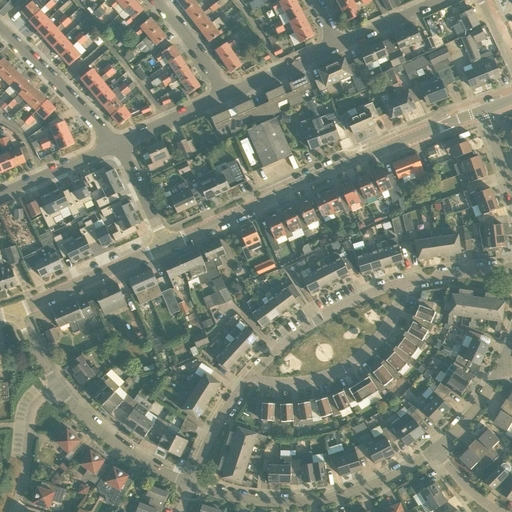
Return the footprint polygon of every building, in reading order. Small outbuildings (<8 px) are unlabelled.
[(10,10),(19,1),(16,0),(11,0),(5,6),(10,10)] [(52,0),(46,6),(40,11),(29,21),(37,30),(48,20),(44,14),(49,10),(55,4),(52,0)] [(119,14),(125,9),(135,0),(134,0),(114,0),(110,4),(119,14)] [(125,20),(128,24),(144,10),(135,0),(125,9),(130,15),(125,20)] [(185,11),(196,3),(193,0),(177,0),(185,11)] [(210,9),(216,4),(213,0),(212,0),(207,5),(210,9)] [(254,0),(249,2),(252,9),(263,4),(261,0),(254,0)] [(278,16),(285,12),(299,5),(296,0),(283,0),(272,5),(278,16)] [(342,11),(355,4),(353,0),(336,0),(342,11)] [(29,21),(40,11),(32,2),(21,12),(29,21)] [(193,21),(204,13),(196,3),(185,11),(193,21)] [(96,10),(94,12),(99,18),(108,9),(104,4),(96,10)] [(210,9),(213,12),(219,8),(217,5),(216,4),(210,9)] [(348,22),(361,15),(355,4),(342,11),(348,22)] [(290,23),(304,15),(299,5),(285,12),(290,23)] [(456,22),(457,24),(461,22),(466,31),(480,25),(472,9),(454,18),(454,20),(453,20),(454,23),(456,22)] [(201,32),(212,23),(204,13),(193,21),(201,32)] [(233,17),(239,25),(244,21),(238,13),(233,17)] [(62,24),(68,18),(65,15),(59,20),(62,24)] [(295,33),(309,26),(304,15),(290,23),(295,33)] [(68,18),(62,24),(65,27),(71,22),(68,18)] [(149,36),(159,28),(151,18),(135,31),(138,36),(144,31),(149,36)] [(45,39),(57,29),(48,20),(37,30),(45,39)] [(217,30),(212,23),(201,32),(210,42),(226,30),(223,25),(217,30)] [(309,26),(295,33),(300,43),(314,36),(309,26)] [(405,32),(412,46),(423,41),(417,27),(405,32)] [(143,41),(151,51),(167,37),(159,28),(149,36),(143,41)] [(485,36),(481,28),(471,32),(475,41),(485,36)] [(53,48),(65,38),(57,29),(45,39),(53,48)] [(394,37),(400,50),(400,51),(401,51),(412,46),(405,32),(394,37)] [(78,42),(84,36),(81,33),(75,38),(78,42)] [(472,88),(491,81),(480,56),(471,33),(461,37),(474,70),(466,73),(472,88)] [(84,36),(78,42),(81,45),(87,40),(84,36)] [(425,39),(430,50),(436,48),(431,37),(425,39)] [(62,57),(73,47),(65,38),(53,48),(62,57)] [(121,38),(115,43),(120,48),(125,43),(121,38)] [(234,54),(230,48),(236,43),(233,39),(216,51),(223,62),(234,54)] [(377,61),(388,56),(389,56),(388,56),(382,42),(371,47),(377,61)] [(447,58),(451,57),(445,44),(444,45),(436,48),(426,53),(431,64),(432,64),(436,73),(437,72),(450,68),(448,64),(450,64),(447,58)] [(169,63),(180,56),(173,46),(153,59),(156,64),(165,57),(169,63)] [(73,47),(62,57),(70,66),(81,56),(73,47)] [(366,66),(377,61),(371,47),(360,52),(362,57),(366,66)] [(400,50),(394,53),(400,65),(406,62),(401,51),(400,51),(400,50)] [(490,52),(480,56),(491,81),(500,77),(490,52)] [(128,62),(134,58),(130,53),(124,58),(128,62)] [(389,56),(388,56),(390,60),(393,68),(400,65),(394,53),(388,56),(389,56)] [(401,65),(403,70),(405,69),(410,80),(418,76),(416,71),(431,64),(426,53),(401,65)] [(231,73),(242,66),(234,54),(223,62),(231,73)] [(263,62),(270,58),(268,54),(261,57),(263,62)] [(169,63),(176,74),(187,66),(180,56),(169,63)] [(362,57),(354,60),(355,63),(359,71),(360,71),(367,68),(366,66),(362,57)] [(4,58),(0,62),(0,79),(2,78),(12,67),(4,58)] [(365,86),(359,71),(355,63),(347,66),(344,59),(331,65),(338,82),(351,76),(357,90),(365,86)] [(106,74),(112,69),(109,65),(103,70),(106,74)] [(327,87),(338,82),(331,65),(319,70),(322,77),(315,81),(320,93),(328,89),(327,87)] [(401,65),(392,69),(394,74),(403,70),(401,65)] [(183,84),(194,76),(187,66),(176,74),(170,78),(159,85),(161,89),(172,82),(173,83),(179,79),(183,84)] [(2,78),(11,86),(21,75),(12,67),(2,78)] [(441,82),(440,82),(439,78),(430,81),(432,85),(422,89),(427,105),(447,97),(444,87),(456,83),(450,67),(450,68),(437,72),(441,82)] [(140,68),(135,72),(139,77),(144,73),(140,68)] [(367,68),(360,71),(365,82),(372,79),(367,68)] [(89,88),(100,79),(92,69),(81,79),(89,88)] [(115,72),(112,69),(106,74),(109,78),(115,72)] [(398,83),(397,83),(392,69),(386,72),(403,114),(416,109),(414,103),(420,101),(413,88),(408,90),(409,94),(402,97),(401,95),(402,93),(398,83)] [(391,119),(403,114),(386,72),(380,75),(386,88),(390,97),(392,98),(393,100),(385,103),(391,119)] [(159,85),(170,78),(166,73),(151,83),(154,88),(159,85)] [(14,100),(19,94),(30,84),(21,75),(11,86),(16,91),(11,96),(14,100)] [(183,84),(190,94),(201,87),(194,76),(183,84)] [(293,92),(286,95),(288,99),(291,107),(304,102),(301,94),(312,89),(306,76),(289,83),(293,92)] [(108,88),(103,83),(100,79),(89,88),(96,97),(108,88)] [(133,82),(127,87),(128,87),(104,107),(112,116),(123,106),(120,102),(126,98),(124,96),(131,91),(136,86),(133,82)] [(24,99),(28,103),(38,92),(30,84),(19,94),(14,100),(8,106),(12,109),(18,103),(19,104),(24,99)] [(117,87),(111,92),(108,88),(96,97),(104,107),(128,87),(127,87),(125,84),(118,89),(117,87)] [(262,105),(268,118),(281,112),(277,104),(288,99),(286,95),(282,87),(265,94),(269,102),(262,105)] [(28,103),(36,111),(47,101),(38,92),(28,103)] [(171,102),(168,97),(167,94),(161,98),(162,100),(164,105),(171,102)] [(8,106),(14,100),(11,96),(5,102),(8,106)] [(313,99),(306,102),(311,116),(318,113),(313,99)] [(268,118),(262,105),(255,108),(252,100),(235,107),(239,115),(241,120),(252,115),(255,123),(268,118)] [(36,111),(45,120),(56,109),(47,101),(36,111)] [(358,115),(364,130),(375,125),(373,120),(379,118),(372,103),(364,107),(364,112),(358,115)] [(131,116),(123,106),(112,116),(120,125),(131,116)] [(241,120),(239,115),(232,118),(228,110),(211,118),(217,131),(228,126),(232,134),(244,128),(241,120)] [(25,122),(31,116),(28,113),(22,119),(25,122)] [(364,130),(358,115),(351,117),(348,113),(339,117),(346,132),(351,130),(353,135),(364,130)] [(311,118),(322,145),(339,138),(330,114),(327,115),(326,115),(320,118),(320,117),(319,118),(313,121),(313,120),(312,120),(313,121),(312,121),(311,118)] [(31,116),(25,122),(29,126),(35,120),(31,116)] [(275,118),(248,130),(264,167),(292,155),(275,118)] [(322,145),(311,118),(300,123),(310,149),(322,145)] [(56,139),(69,133),(64,121),(51,128),(56,139)] [(59,145),(61,150),(74,144),(69,133),(56,139),(49,142),(41,145),(43,150),(51,146),(52,148),(59,145)] [(26,146),(17,150),(15,151),(12,144),(11,145),(7,137),(3,139),(15,167),(26,162),(26,161),(31,159),(26,146)] [(455,158),(466,154),(472,152),(471,151),(473,151),(470,145),(469,146),(468,141),(460,144),(458,138),(444,144),(446,150),(451,148),(455,158)] [(4,155),(0,156),(0,162),(3,171),(15,167),(3,139),(0,139),(0,143),(2,148),(1,149),(4,155)] [(192,155),(189,150),(185,141),(178,144),(184,159),(192,155)] [(169,158),(167,151),(162,142),(148,149),(150,153),(144,155),(144,157),(145,160),(147,161),(151,170),(163,165),(161,161),(169,158)] [(208,158),(205,152),(199,155),(202,160),(208,158)] [(416,178),(425,175),(417,154),(393,164),(399,179),(414,173),(416,178)] [(462,163),(466,173),(484,166),(481,160),(480,160),(479,156),(468,160),(466,154),(455,158),(457,164),(462,163)] [(187,162),(179,166),(182,174),(190,170),(187,162)] [(216,179),(222,193),(230,189),(247,181),(239,162),(228,167),(229,169),(222,172),(223,176),(217,178),(216,179)] [(486,172),(484,166),(466,173),(469,183),(465,185),(467,191),(478,186),(476,181),(486,177),(485,172),(486,172)] [(105,167),(85,177),(88,184),(94,181),(98,190),(102,188),(119,179),(115,170),(107,173),(105,167)] [(390,197),(393,202),(402,198),(394,175),(388,178),(383,167),(372,172),(377,183),(381,193),(383,196),(384,199),(390,197)] [(209,174),(196,180),(197,182),(199,187),(196,188),(202,202),(207,199),(222,193),(216,179),(217,178),(214,171),(209,174)] [(377,199),(383,196),(381,193),(377,183),(372,185),(367,175),(356,179),(361,190),(365,200),(366,200),(376,195),(377,199)] [(75,191),(70,193),(78,210),(85,207),(83,204),(92,200),(82,178),(72,183),(75,191)] [(106,196),(96,201),(100,208),(120,199),(117,193),(124,189),(119,179),(102,188),(106,196)] [(340,186),(345,197),(349,207),(350,207),(360,202),(361,206),(367,203),(366,200),(365,200),(361,190),(356,192),(351,182),(340,186)] [(202,202),(196,188),(190,190),(189,186),(183,189),(184,192),(171,198),(178,213),(196,204),(202,202)] [(469,208),(478,205),(496,198),(493,192),(492,193),(491,188),(480,192),(478,186),(467,191),(463,192),(469,208)] [(61,189),(51,193),(60,210),(68,206),(73,216),(80,213),(78,210),(70,193),(68,190),(63,192),(61,189)] [(344,209),(345,213),(352,210),(350,207),(349,207),(345,197),(340,199),(335,189),(325,193),(334,214),(344,209)] [(45,205),(40,208),(49,228),(56,225),(53,218),(61,214),(60,210),(51,193),(41,198),(45,205)] [(324,218),(334,214),(325,193),(314,198),(319,209),(314,211),(318,221),(319,225),(325,222),(324,218)] [(477,217),(479,222),(491,219),(488,213),(498,209),(497,205),(498,204),(496,198),(478,205),(481,215),(477,217)] [(303,216),(298,218),(302,228),(303,232),(309,229),(312,230),(317,227),(319,225),(318,221),(314,211),(309,200),(298,205),(303,216)] [(42,213),(40,210),(36,201),(26,205),(32,218),(42,213)] [(121,201),(101,211),(104,218),(114,213),(118,221),(136,213),(131,203),(124,207),(121,201)] [(454,213),(451,206),(443,208),(444,215),(454,213)] [(286,235),(287,239),(293,236),(292,233),(302,228),(298,218),(293,207),(282,212),(287,223),(282,225),(286,235)] [(22,210),(14,210),(14,220),(23,220),(22,210)] [(402,215),(406,231),(414,229),(410,212),(402,215)] [(118,232),(112,235),(116,242),(138,231),(135,226),(140,223),(136,213),(118,221),(114,223),(118,232)] [(276,240),(286,235),(282,225),(277,214),(266,219),(271,230),(265,232),(274,252),(280,249),(276,240)] [(395,234),(403,232),(399,217),(392,220),(395,234)] [(481,238),(482,238),(505,235),(504,229),(503,229),(502,224),(491,226),(491,219),(479,222),(481,238)] [(91,220),(85,223),(86,227),(94,243),(99,241),(103,248),(113,243),(105,226),(96,230),(91,220)] [(263,246),(260,240),(253,225),(240,231),(246,246),(242,248),(247,260),(252,258),(249,252),(263,246)] [(83,237),(74,241),(82,258),(93,253),(89,246),(94,243),(86,227),(79,230),(83,237)] [(461,253),(458,235),(453,236),(452,227),(446,228),(450,256),(455,256),(455,254),(461,253)] [(446,257),(450,256),(446,228),(441,229),(442,236),(437,237),(439,256),(445,256),(446,257)] [(439,256),(437,237),(431,238),(430,230),(425,231),(429,259),(434,259),(434,257),(439,256)] [(53,243),(55,241),(54,238),(51,233),(50,231),(39,237),(44,247),(43,247),(51,264),(49,265),(52,272),(64,267),(57,252),(53,243)] [(424,260),(429,259),(425,231),(420,232),(421,240),(415,241),(418,260),(424,259),(424,260)] [(61,235),(54,238),(55,241),(63,258),(69,255),(72,263),(82,258),(74,241),(72,236),(64,240),(61,235)] [(483,252),(495,250),(498,250),(498,247),(505,246),(504,242),(506,242),(505,235),(482,238),(483,252)] [(203,247),(209,261),(210,263),(205,265),(209,273),(217,292),(219,291),(226,288),(225,286),(217,268),(223,265),(219,257),(225,254),(219,240),(203,247)] [(388,248),(389,248),(386,240),(381,242),(383,250),(378,251),(383,269),(394,266),(388,248)] [(305,255),(312,252),(309,244),(304,246),(302,250),(305,255)] [(383,269),(378,251),(373,253),(370,245),(365,247),(367,255),(373,272),(383,269)] [(399,245),(389,248),(388,248),(394,266),(404,263),(399,245)] [(16,246),(5,249),(10,265),(21,261),(16,246)] [(51,264),(43,247),(35,251),(39,261),(35,263),(42,278),(52,272),(49,265),(51,264)] [(355,250),(357,258),(362,276),(373,272),(367,255),(365,247),(355,250)] [(199,277),(209,273),(205,265),(198,249),(188,253),(199,277)] [(328,256),(332,263),(340,280),(350,275),(348,270),(353,267),(347,255),(341,259),(339,255),(339,254),(334,252),(334,253),(328,256)] [(189,282),(199,277),(188,253),(178,258),(185,273),(189,282)] [(327,266),(322,268),(330,285),(340,280),(332,263),(328,256),(323,259),(327,266)] [(185,273),(178,258),(164,264),(170,279),(174,288),(185,283),(181,274),(185,273)] [(18,285),(14,275),(12,268),(2,272),(1,268),(4,267),(1,259),(0,259),(0,273),(5,290),(18,285)] [(265,272),(276,267),(273,262),(262,267),(265,272)] [(308,266),(312,273),(321,290),(330,285),(322,268),(317,271),(313,264),(308,266)] [(158,284),(152,269),(140,274),(151,299),(161,295),(162,295),(161,293),(158,284)] [(311,295),(321,290),(312,273),(302,278),(311,295)] [(141,304),(151,299),(140,274),(129,280),(135,294),(136,294),(141,305),(141,304)] [(240,282),(233,285),(236,293),(244,290),(240,282)] [(300,295),(293,283),(282,291),(277,285),(273,288),(278,294),(278,295),(289,309),(298,303),(295,299),(300,295)] [(123,306),(127,304),(118,284),(95,294),(101,309),(120,301),(123,306)] [(226,303),(233,299),(226,288),(219,291),(226,303)] [(274,298),(269,301),(280,316),(289,309),(278,295),(278,294),(273,288),(269,291),(274,298)] [(463,316),(466,290),(459,289),(458,295),(452,294),(448,325),(453,325),(454,320),(453,320),(453,315),(463,316)] [(472,297),(473,291),(466,290),(463,316),(472,318),(471,322),(469,322),(469,328),(474,328),(479,298),(472,297)] [(489,320),(492,294),(485,293),(485,299),(479,298),(474,328),(480,329),(481,324),(479,323),(479,319),(489,320)] [(499,301),(499,295),(492,294),(489,320),(498,321),(497,326),(496,326),(495,331),(501,332),(505,302),(499,301)] [(208,309),(209,308),(215,306),(210,295),(203,298),(208,309)] [(263,329),(272,322),(261,308),(260,308),(256,302),(253,298),(247,303),(252,309),(255,310),(256,311),(252,314),(263,329)] [(260,298),(256,302),(260,308),(261,308),(272,322),(280,316),(269,301),(265,304),(260,298)] [(434,303),(427,301),(419,299),(416,311),(417,311),(415,316),(415,317),(431,323),(436,311),(432,310),(434,303)] [(84,317),(93,313),(95,317),(100,315),(96,307),(91,310),(87,300),(78,304),(77,302),(71,305),(77,320),(84,317)] [(181,311),(180,310),(177,301),(176,302),(170,304),(173,313),(174,313),(174,314),(181,311)] [(185,302),(179,304),(184,315),(189,313),(185,302)] [(75,320),(77,320),(71,305),(52,313),(59,328),(69,323),(74,333),(80,331),(75,320)] [(422,341),(422,340),(428,331),(430,332),(434,324),(431,323),(415,317),(415,316),(413,315),(409,327),(410,327),(407,332),(422,341)] [(211,318),(201,322),(204,329),(214,325),(211,318)] [(238,335),(252,348),(259,340),(246,327),(242,331),(236,326),(232,330),(238,335)] [(51,344),(60,340),(54,328),(46,331),(51,344)] [(235,339),(231,343),(244,356),(252,348),(238,335),(232,330),(229,334),(235,339)] [(411,358),(412,357),(418,348),(420,350),(425,342),(422,340),(422,341),(407,332),(406,331),(400,342),(401,343),(398,347),(397,347),(411,358)] [(479,341),(481,335),(470,331),(467,336),(472,338),(468,348),(484,356),(489,346),(479,341)] [(209,342),(207,336),(205,333),(193,338),(197,347),(209,342)] [(227,340),(223,344),(221,342),(218,346),(223,351),(224,351),(237,364),(244,356),(231,343),(227,340)] [(164,342),(155,346),(157,352),(167,348),(164,342)] [(442,345),(439,352),(451,356),(453,350),(442,345)] [(223,351),(218,346),(214,350),(220,355),(216,359),(230,372),(237,364),(224,351),(223,351)] [(399,373),(399,372),(407,364),(408,366),(414,359),(412,357),(411,358),(397,347),(398,347),(396,346),(389,355),(390,357),(386,360),(386,361),(399,373)] [(480,366),(484,356),(468,348),(463,358),(458,356),(456,361),(467,367),(469,361),(480,366)] [(83,355),(80,356),(73,362),(76,367),(73,369),(79,376),(77,378),(82,385),(95,375),(100,371),(96,365),(91,369),(84,361),(86,360),(83,355)] [(378,369),(373,372),(373,373),(384,386),(393,379),(395,381),(401,374),(399,372),(399,373),(386,361),(386,360),(385,359),(377,368),(378,369)] [(458,368),(451,377),(466,388),(472,378),(463,372),(467,367),(456,361),(453,365),(458,368)] [(359,383),(368,397),(378,391),(379,393),(386,388),(384,386),(373,373),(373,372),(372,371),(363,379),(364,380),(359,383)] [(134,373),(132,381),(138,383),(140,375),(134,373)] [(221,383),(210,376),(205,373),(202,378),(195,373),(192,378),(216,393),(219,389),(217,388),(221,383)] [(101,406),(102,406),(120,387),(106,374),(95,384),(100,389),(94,397),(102,405),(101,406)] [(440,383),(437,388),(447,396),(451,390),(460,397),(466,388),(451,377),(446,374),(440,383)] [(213,397),(216,393),(192,378),(189,382),(196,386),(193,391),(209,402),(212,397),(213,397)] [(0,401),(9,400),(7,382),(7,383),(0,383),(0,401)] [(358,404),(368,397),(359,383),(354,386),(353,384),(342,390),(343,391),(344,391),(349,403),(356,400),(358,404)] [(447,396),(437,388),(433,384),(429,387),(434,391),(426,399),(430,403),(443,416),(451,408),(443,400),(447,396)] [(128,395),(120,387),(102,406),(103,405),(111,414),(118,406),(124,411),(133,399),(128,395)] [(190,396),(183,392),(180,389),(177,393),(181,395),(180,396),(204,411),(207,407),(206,407),(209,402),(193,391),(190,396)] [(326,396),(327,398),(327,397),(332,414),(333,417),(341,414),(340,412),(350,407),(349,404),(349,403),(344,391),(343,391),(338,394),(338,392),(326,396)] [(159,392),(155,398),(162,402),(166,397),(159,392)] [(511,410),(511,392),(511,395),(509,394),(503,404),(511,410)] [(202,415),(204,411),(180,396),(177,400),(185,405),(182,410),(197,420),(201,415),(202,415)] [(313,419),(313,422),(322,420),(321,417),(332,414),(327,397),(327,398),(322,399),(321,398),(309,400),(309,402),(310,402),(313,419)] [(134,431),(144,416),(148,411),(139,404),(133,399),(124,411),(130,416),(124,424),(134,431)] [(275,404),(274,404),(269,403),(269,402),(257,399),(254,415),(261,416),(261,420),(273,421),(273,417),(274,417),(275,404)] [(314,425),(313,422),(313,419),(310,402),(309,402),(304,403),(304,401),(292,402),(292,404),(293,421),(293,424),(301,423),(307,426),(314,425)] [(274,402),(274,404),(275,404),(274,417),(281,418),(281,422),(293,421),(292,404),(287,404),(287,403),(274,402)] [(418,407),(415,411),(423,421),(427,416),(435,424),(443,416),(430,403),(423,411),(418,407)] [(511,410),(503,404),(496,415),(497,416),(493,423),(507,431),(511,422),(511,410)] [(409,412),(400,418),(416,440),(425,433),(418,424),(423,421),(415,411),(411,407),(407,410),(409,412)] [(154,423),(144,416),(133,432),(134,431),(144,438),(150,430),(156,434),(164,421),(158,417),(154,423)] [(386,426),(387,428),(395,441),(400,438),(407,447),(416,440),(400,418),(391,424),(390,423),(386,426)] [(198,427),(190,421),(186,419),(182,425),(194,433),(198,427)] [(168,452),(169,453),(177,435),(167,430),(170,424),(164,421),(156,434),(163,437),(158,446),(169,451),(168,452)] [(365,422),(354,426),(356,432),(367,428),(365,422)] [(267,437),(245,429),(238,427),(236,433),(231,432),(228,438),(253,446),(256,438),(261,439),(260,440),(266,442),(267,437)] [(384,433),(374,438),(385,459),(395,454),(390,444),(395,441),(387,428),(382,430),(384,433)] [(74,433),(72,431),(71,430),(70,431),(67,429),(56,442),(69,453),(65,457),(70,461),(82,448),(78,444),(80,440),(75,435),(76,434),(74,433)] [(482,434),(473,443),(492,462),(498,455),(491,448),(499,440),(488,429),(482,435),(482,434)] [(180,457),(188,441),(177,435),(169,453),(169,452),(180,457)] [(251,455),(253,446),(228,438),(226,445),(232,447),(230,453),(259,462),(261,457),(255,455),(255,457),(251,455)] [(385,459),(374,438),(359,445),(364,457),(370,454),(375,464),(385,459)] [(486,468),(486,467),(492,462),(473,443),(464,452),(465,452),(459,458),(471,469),(479,461),(486,468)] [(356,453),(346,456),(351,473),(362,470),(358,459),(364,457),(359,445),(354,447),(356,453)] [(102,464),(103,462),(105,460),(100,457),(101,456),(96,452),(95,453),(91,450),(80,464),(88,470),(84,476),(95,484),(107,468),(102,464)] [(334,454),(329,455),(331,468),(337,466),(341,476),(351,473),(346,456),(344,450),(334,454)] [(296,456),(296,460),(297,473),(298,484),(298,472),(303,472),(305,483),(316,481),(313,463),(311,452),(303,452),(303,455),(296,456)] [(257,468),(259,462),(230,453),(228,458),(222,457),(220,463),(245,471),(248,463),(252,464),(252,466),(257,468)] [(325,468),(331,468),(329,455),(323,456),(324,462),(313,463),(316,481),(327,480),(325,468)] [(291,472),(297,473),(296,460),(296,456),(291,456),(291,457),(280,457),(280,465),(280,483),(291,484),(291,472)] [(268,483),(280,483),(280,465),(269,465),(269,459),(264,459),(262,472),(269,472),(268,483)] [(64,462),(59,467),(64,471),(69,466),(64,462)] [(492,462),(486,467),(491,472),(497,466),(492,462)] [(242,481),(245,471),(220,463),(218,470),(223,472),(221,478),(251,488),(253,482),(247,480),(247,482),(242,481)] [(511,472),(511,467),(508,463),(503,463),(500,466),(499,466),(485,481),(486,482),(485,483),(491,489),(492,488),(493,490),(501,482),(506,487),(511,479),(511,472)] [(101,489),(107,492),(105,496),(107,502),(117,508),(122,500),(132,483),(126,480),(128,478),(129,476),(124,473),(125,471),(119,468),(119,470),(114,467),(101,489)] [(511,479),(506,487),(502,494),(503,495),(503,496),(509,501),(510,500),(511,501),(511,500),(511,479)] [(66,489),(56,486),(44,483),(43,488),(38,487),(36,492),(35,492),(33,498),(34,498),(33,503),(49,509),(52,501),(61,504),(66,489)] [(420,492),(425,502),(441,492),(435,483),(426,488),(423,483),(412,490),(415,495),(420,492)] [(81,484),(78,493),(87,495),(90,486),(81,484)] [(169,493),(150,485),(146,494),(152,496),(148,506),(139,503),(162,511),(161,511),(163,506),(165,501),(169,503),(169,502),(167,501),(170,493),(169,493)] [(441,492),(425,502),(421,505),(425,511),(440,511),(438,508),(447,502),(441,492)] [(161,511),(162,511),(139,503),(136,511),(137,511),(159,511),(161,511)]
